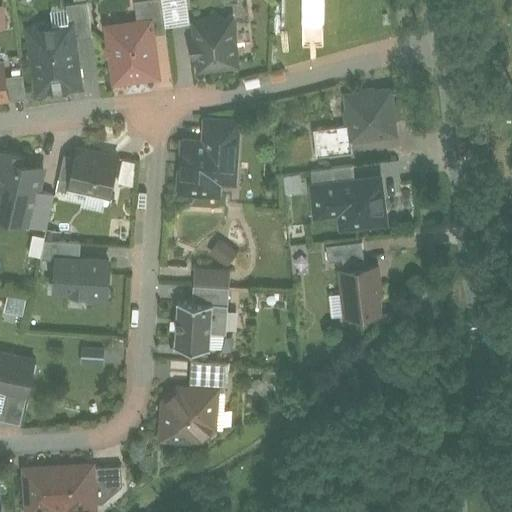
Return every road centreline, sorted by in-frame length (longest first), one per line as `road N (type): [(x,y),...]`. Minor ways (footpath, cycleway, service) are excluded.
road 1 (tertiary): [(498,511),(441,46)]
road 2 (residential): [(441,46),(151,112)]
road 3 (residential): [(134,370),(151,112)]
road 4 (residential): [(0,447),(101,436),(130,414),(134,370)]
road 5 (residential): [(151,112),(0,130)]
